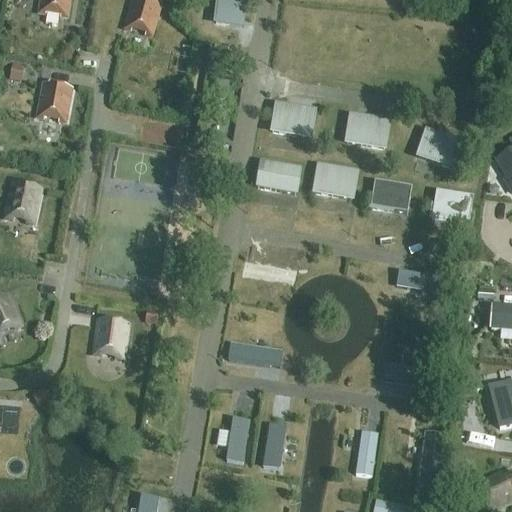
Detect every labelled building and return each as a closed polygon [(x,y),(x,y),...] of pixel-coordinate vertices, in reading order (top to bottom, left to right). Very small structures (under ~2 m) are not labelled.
[(67,19),(70,0),(41,0),(39,15),(46,16),(47,12),(61,14),(60,18),(67,19)] [(152,38),(162,6),(141,0),(132,0),(124,30),(131,32),(132,28),(146,32),(145,36),(152,38)] [(217,0),(215,24),(241,27),(244,0),(217,0)] [(378,60),(382,33),(339,26),(335,53),(378,60)] [(400,58),(434,61),(437,31),(403,28),(400,58)] [(449,76),(450,107),(474,107),(474,75),(449,76)] [(66,124),(72,91),(43,86),(37,119),(44,120),(45,116),(59,119),(58,123),(66,124)] [(276,108),(272,133),(309,140),(314,114),(276,108)] [(351,119),(347,145),(384,150),(388,125),(351,119)] [(431,133),(422,162),(454,173),(464,144),(431,133)] [(511,150),(495,161),(507,179),(504,181),(511,193),(511,150)] [(319,196),(362,201),(365,173),(323,168),(319,196)] [(267,193),(301,193),(302,170),(267,170),(267,193)] [(411,216),(415,191),(381,185),(377,210),(411,216)] [(34,225),(41,192),(12,186),(5,219),(12,221),(13,217),(27,220),(27,224),(34,225)] [(408,274),(406,290),(446,296),(448,297),(450,281),(408,274)] [(480,302),(488,303),(488,293),(481,293),(480,302)] [(21,328),(7,297),(0,299),(0,336),(1,337),(0,335),(0,333),(13,328),(14,331),(21,328)] [(511,311),(492,310),(490,332),(511,333),(511,311)] [(157,316),(146,314),(145,326),(157,328),(157,316)] [(123,361),(127,327),(98,323),(93,356),(101,357),(101,354),(116,356),(115,360),(123,361)] [(283,371),(285,353),(230,345),(227,363),(283,371)] [(435,391),(438,371),(388,362),(384,381),(435,391)] [(477,379),(466,382),(469,393),(480,391),(477,379)] [(511,384),(489,391),(499,431),(511,427),(511,384)] [(24,411),(11,415),(14,426),(28,421),(24,411)] [(251,428),(234,424),(226,466),(244,469),(251,428)] [(288,430),(269,427),(262,474),(281,477),(288,430)] [(443,434),(424,431),(416,487),(435,490),(443,434)] [(378,434),(363,432),(356,477),(371,479),(378,434)] [(511,500),(511,474),(494,484),(492,480),(476,488),(487,511),(496,511),(511,504),(511,500)] [(264,495),(263,511),(282,511),(283,496),(264,495)] [(414,511),(416,506),(376,497),(372,511),(414,511)] [(161,511),(163,503),(141,499),(139,511),(161,511)]
